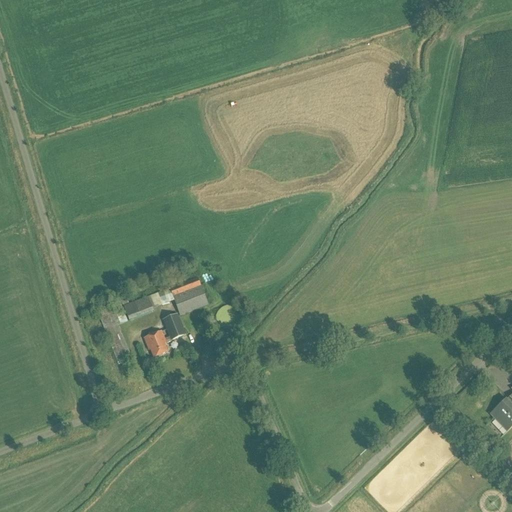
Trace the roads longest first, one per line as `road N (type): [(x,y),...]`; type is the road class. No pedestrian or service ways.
road 1 (unclassified): [(101,414),(0,73)]
road 2 (unclassified): [(307,511),(255,382),(236,365),(101,414)]
road 3 (track): [(236,365),(511,301)]
road 4 (unclassified): [(322,511),(511,319)]
